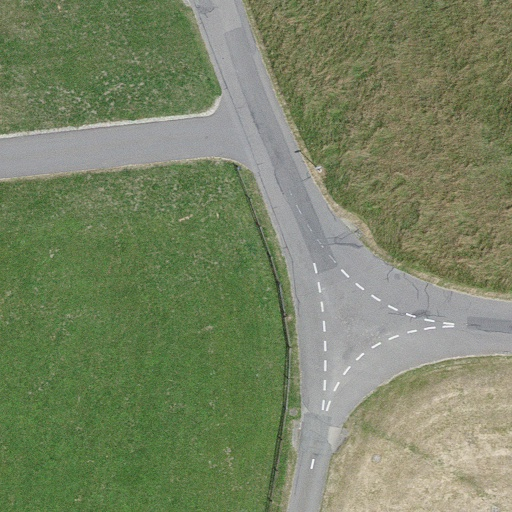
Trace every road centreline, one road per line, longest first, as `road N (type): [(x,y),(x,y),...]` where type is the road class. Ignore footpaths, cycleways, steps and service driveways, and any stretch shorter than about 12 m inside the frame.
road 1 (tertiary): [(225,0),(291,188),(354,285)]
road 2 (unclassified): [(308,511),(354,285)]
road 3 (tertiary): [(354,285),(448,325),(511,325)]
